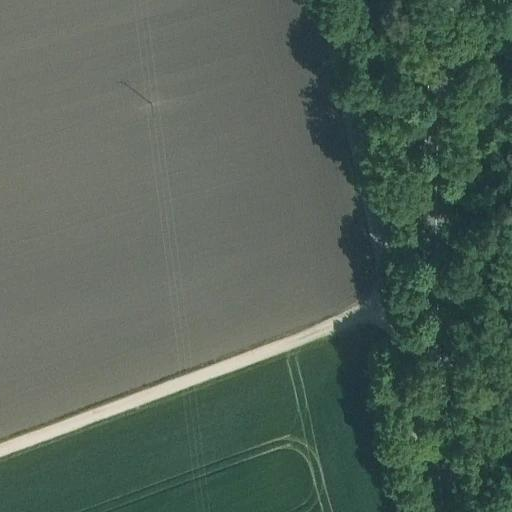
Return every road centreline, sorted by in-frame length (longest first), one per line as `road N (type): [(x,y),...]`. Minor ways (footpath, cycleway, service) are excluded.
road 1 (unclassified): [(321,0),(419,474),(454,486)]
road 2 (tertiary): [(454,486),(429,218),(437,0)]
road 3 (track): [(390,308),(0,450)]
